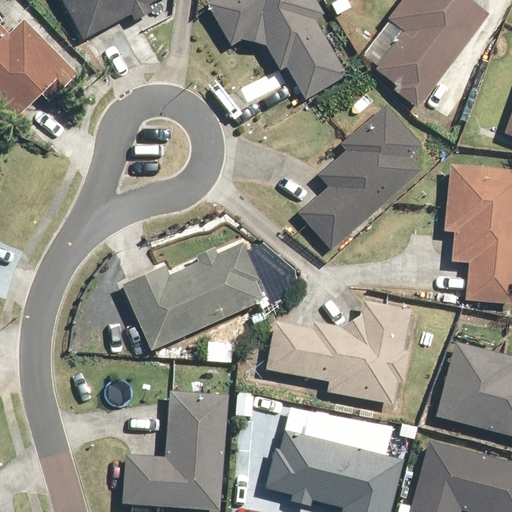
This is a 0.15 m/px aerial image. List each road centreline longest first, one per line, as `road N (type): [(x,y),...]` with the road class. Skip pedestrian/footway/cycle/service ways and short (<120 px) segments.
road 1 (residential): [(96,212),(44,300),(36,345),(41,414),(70,511)]
road 2 (residential): [(96,212),(106,146),(135,108),(185,109),(205,134),(204,170),(170,195)]
